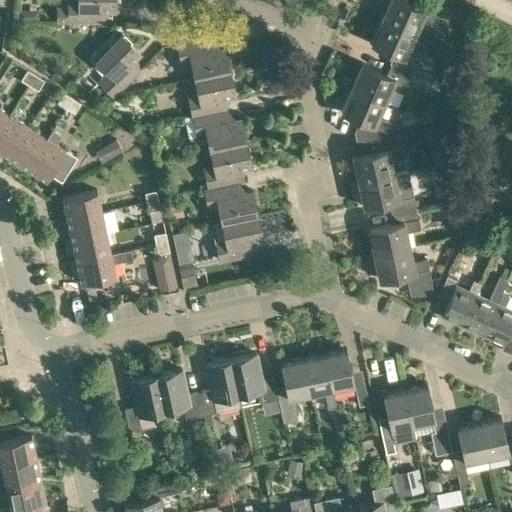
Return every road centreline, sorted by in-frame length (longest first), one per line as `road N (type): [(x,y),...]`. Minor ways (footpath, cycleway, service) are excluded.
road 1 (residential): [(320,299),(324,281),(305,194),(322,155),(304,76),(320,37)]
road 2 (residential): [(320,299),(54,348)]
road 3 (residential): [(511,389),(320,299)]
road 4 (residential): [(54,348),(90,511)]
road 5 (residential): [(0,202),(26,321),(54,348)]
